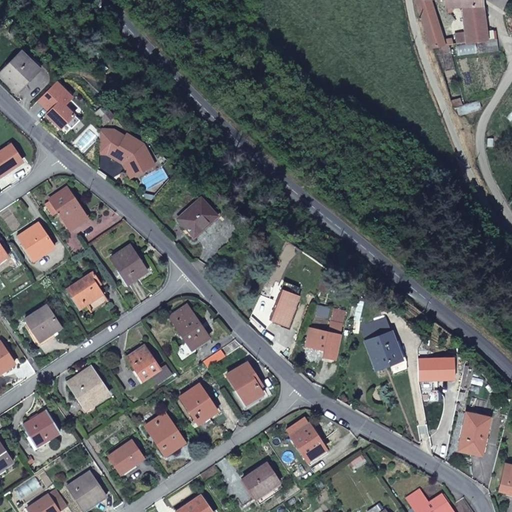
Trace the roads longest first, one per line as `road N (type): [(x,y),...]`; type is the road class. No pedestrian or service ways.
road 1 (secondary): [(511,373),(250,152),(106,0)]
road 2 (track): [(130,511),(0,313)]
road 3 (residential): [(408,0),(471,177),(501,213)]
road 4 (residential): [(0,404),(193,272)]
road 5 (residential): [(487,511),(468,484),(303,389)]
road 6 (residential): [(132,511),(303,389)]
road 7 (residential): [(193,272),(65,156)]
road 8 (residential): [(303,389),(193,272)]
road 9 (unclassified): [(501,213),(482,133),(511,74)]
